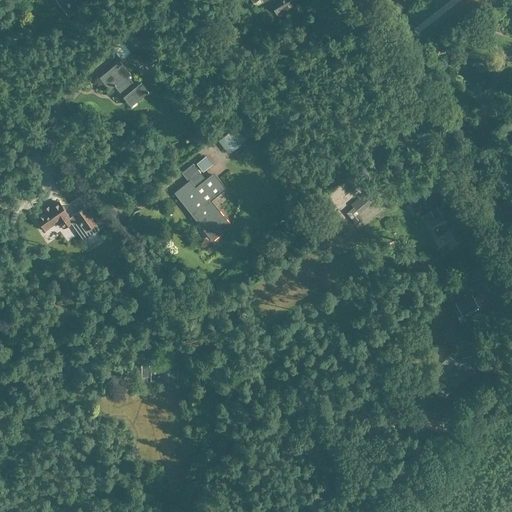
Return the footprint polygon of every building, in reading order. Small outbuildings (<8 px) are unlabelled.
[(81,7),(76,0),(56,0),(69,16),(81,7)] [(169,17),(182,7),(176,0),(174,0),(163,9),(169,17)] [(252,0),(254,3),(259,0),(262,0),(273,17),(296,3),(294,0),(252,0)] [(467,8),(463,20),(467,21),(467,22),(468,23),(469,22),(474,24),(478,12),(467,8)] [(149,9),(117,35),(129,50),(139,41),(141,43),(161,25),(149,9)] [(451,12),(442,18),(447,24),(455,17),(451,12)] [(123,63),(131,58),(122,43),(114,48),(123,63)] [(104,74),(100,78),(110,90),(116,85),(125,95),(123,97),(131,106),(148,91),(141,82),(136,86),(128,76),(131,74),(120,61),(112,68),(114,70),(113,71),(106,77),(104,74)] [(238,128),(246,137),(252,132),(244,122),(238,128)] [(237,128),(222,140),(229,150),(245,138),(237,128)] [(207,159),(197,167),(205,176),(215,168),(207,159)] [(209,200),(224,188),(213,175),(206,181),(193,164),(182,173),(189,183),(176,193),(212,239),(229,226),(209,200)] [(385,200),(375,189),(366,196),(364,193),(351,204),(353,207),(347,213),(356,224),(363,219),(359,214),(371,203),(376,208),(385,200)] [(442,215),(441,215),(436,206),(441,204),(435,194),(413,207),(419,216),(430,210),(435,218),(428,222),(436,237),(444,233),(452,246),(463,240),(455,225),(447,229),(444,223),(446,222),(442,215)] [(75,215),(70,219),(67,215),(67,214),(59,202),(37,217),(45,230),(58,220),(63,227),(71,222),(73,224),(79,220),(86,229),(79,233),(84,240),(99,230),(95,223),(84,207),(75,214),(75,215)] [(446,248),(439,253),(443,257),(450,252),(446,248)] [(453,269),(447,268),(446,273),(444,273),(444,271),(433,270),(433,276),(444,278),(444,276),(446,277),(446,278),(452,279),(453,269)] [(460,289),(456,281),(450,284),(444,287),(448,295),(454,292),(460,289)] [(478,306),(478,305),(481,303),(477,296),(474,298),(472,295),(466,298),(463,293),(456,297),(459,302),(453,305),(459,316),(473,308),(473,309),(475,308),(474,308),(478,306)] [(403,310),(394,315),(401,329),(410,324),(403,310)] [(452,327),(444,336),(448,339),(443,343),(453,353),(435,371),(445,382),(435,391),(443,399),(484,360),(452,327)] [(430,361),(437,362),(439,352),(441,352),(443,346),(431,344),(428,358),(430,358),(430,361)] [(138,350),(138,363),(142,363),(142,376),(151,376),(151,380),(168,380),(168,382),(168,388),(178,388),(178,363),(153,363),(153,350),(138,350)]
